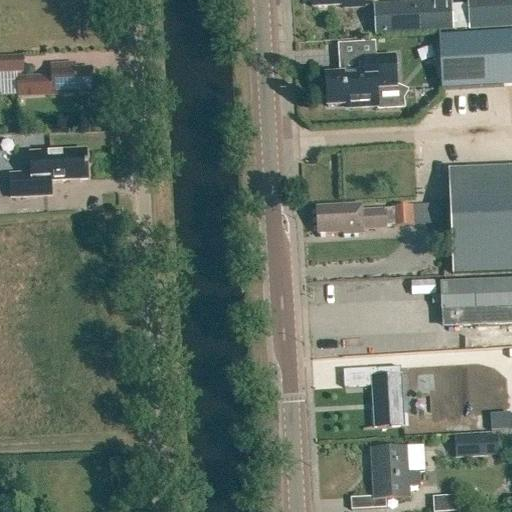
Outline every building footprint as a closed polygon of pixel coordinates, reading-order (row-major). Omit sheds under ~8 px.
[(311,0),(312,9),(342,7),(342,10),(363,8),(362,0),(311,0)] [(511,0),(489,0),(465,1),(466,34),(511,31),(511,0)] [(374,38),(452,34),(451,4),(373,8),(374,38)] [(511,34),(437,38),(441,92),(511,88),(511,34)] [(0,59),(0,75),(24,75),(23,58),(0,59)] [(325,83),(320,90),(320,94),(326,101),(327,108),(351,106),(351,112),(377,110),(377,112),(403,110),(403,100),(407,94),(406,92),(397,87),(394,58),(364,60),(365,73),(324,76),(325,83)] [(51,78),(17,79),(18,98),(92,94),(91,70),(75,70),(74,65),(51,66),(51,78)] [(50,183),(87,181),(86,152),(47,155),(29,156),(30,175),(10,177),(11,199),(51,197),(50,183)] [(511,170),(448,173),(452,278),(511,275),(511,170)] [(393,228),(413,227),(412,207),(392,208),(392,210),(361,212),(361,206),(315,209),(317,236),(343,235),(343,237),(363,236),(363,231),(386,230),(386,227),(393,227),(393,228)] [(511,282),(441,286),(442,317),(446,317),(447,329),(511,326),(511,282)] [(389,369),(343,372),(344,390),(372,388),(374,430),(403,429),(400,377),(389,378),(389,369)] [(456,461),(497,458),(496,437),(454,440),(456,461)] [(423,473),(422,449),(422,448),(422,447),(369,451),(372,499),(350,500),(351,511),(386,510),(385,501),(410,500),(409,488),(419,488),(418,473),(423,473)] [(432,499),(432,511),(457,511),(458,498),(432,499)]
